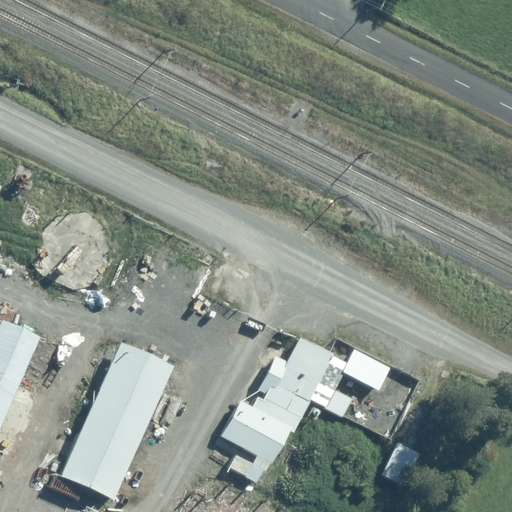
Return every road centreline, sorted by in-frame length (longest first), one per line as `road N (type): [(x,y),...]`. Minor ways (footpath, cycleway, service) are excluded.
road 1 (residential): [(0,111),(511,371)]
road 2 (track): [(286,254),(150,511)]
road 3 (track): [(0,303),(72,333),(0,493)]
road 4 (unclassified): [(299,1),(511,110)]
road 5 (track): [(72,333),(147,325),(227,366)]
